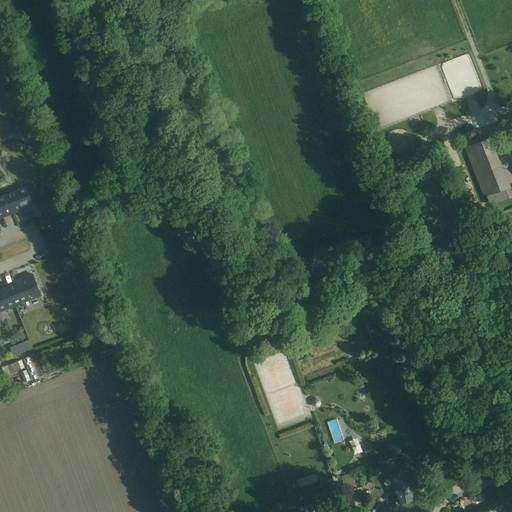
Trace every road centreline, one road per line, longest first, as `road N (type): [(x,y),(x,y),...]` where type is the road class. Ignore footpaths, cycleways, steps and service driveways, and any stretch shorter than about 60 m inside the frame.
road 1 (unknown): [(481,501),(404,283),(511,274)]
road 2 (unknown): [(205,511),(84,225)]
